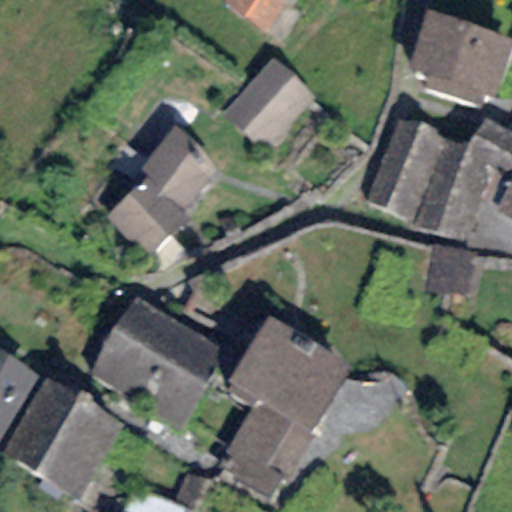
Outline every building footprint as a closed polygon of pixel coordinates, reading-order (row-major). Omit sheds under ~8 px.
[(226,0),(224,3),(265,33),(285,6),(289,11),(296,0),(226,0)] [(511,45),(511,37),(427,10),(407,72),(425,78),(421,91),(481,110),(485,99),(493,102),(511,45)] [(316,100),(274,59),(222,112),(265,152),(316,100)] [(448,139),(401,118),(365,200),(412,221),(448,139)] [(466,148),(449,140),(412,221),(464,238),(483,196),(500,208),(511,215),(511,133),(485,119),(466,148)] [(148,176),(105,218),(129,246),(135,240),(150,255),(187,220),(176,208),(216,172),(174,128),(136,165),(148,176)] [(226,352),(138,300),(93,376),(181,428),(226,352)] [(268,498),(282,481),(286,484),(312,438),(306,434),(350,367),(269,317),(224,387),(255,403),(222,453),(239,464),(231,478),(268,498)] [(0,433),(34,381),(0,359),(0,433)] [(126,424),(47,377),(4,450),(82,497),(126,424)]
